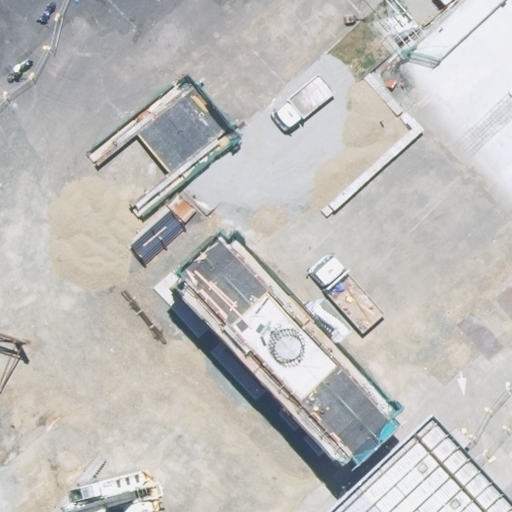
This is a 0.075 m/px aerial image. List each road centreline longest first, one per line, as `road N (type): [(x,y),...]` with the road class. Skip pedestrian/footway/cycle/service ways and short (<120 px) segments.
road 1 (primary): [(50,511),(511,71)]
road 2 (primary): [(511,241),(234,511)]
